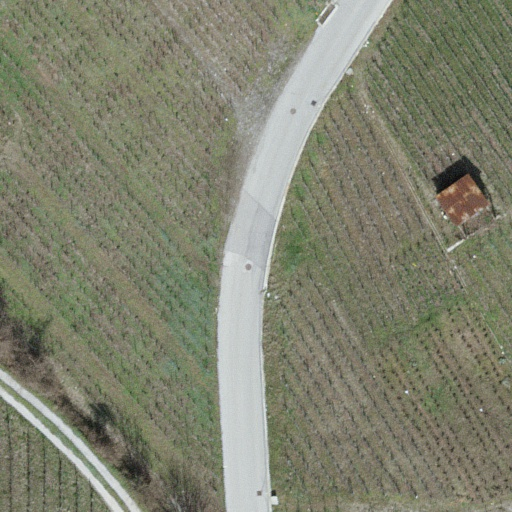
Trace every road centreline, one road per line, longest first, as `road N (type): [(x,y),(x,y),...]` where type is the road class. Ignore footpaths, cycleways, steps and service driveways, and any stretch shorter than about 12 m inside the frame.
road 1 (unclassified): [(375,0),(298,125),(261,222),(248,364),(263,511)]
road 2 (track): [(142,511),(0,375)]
